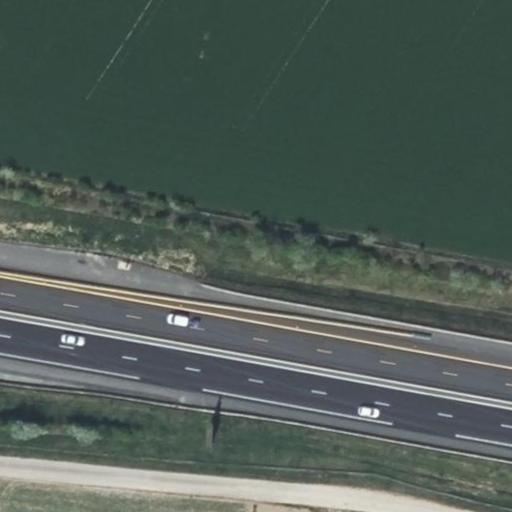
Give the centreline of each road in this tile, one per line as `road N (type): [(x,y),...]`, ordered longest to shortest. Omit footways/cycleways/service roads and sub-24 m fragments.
road 1 (motorway): [(0,337),(511,428)]
road 2 (motorway): [(511,376),(0,285)]
road 3 (track): [(424,511),(357,498),(0,465)]
